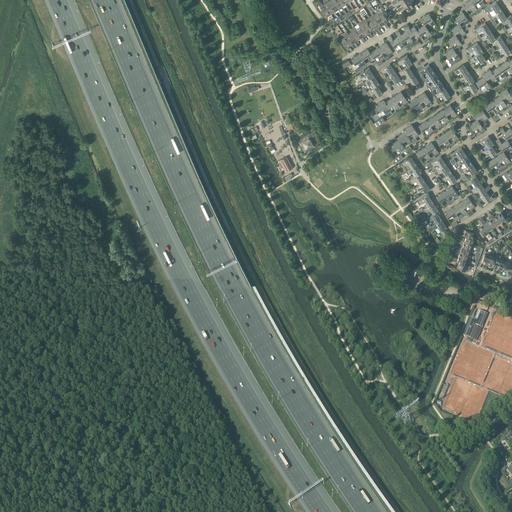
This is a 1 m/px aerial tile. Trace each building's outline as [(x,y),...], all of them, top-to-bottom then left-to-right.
[(331,14),(329,12),(324,3),(323,4),(322,3),(321,3),(318,0),(317,1),(320,6),(323,11),(322,12),(326,18),(331,14)] [(328,0),(325,0),(327,1),(335,12),(339,9),(337,7),(332,0),(328,0)] [(339,9),(342,7),(337,0),(332,0),(337,7),(339,9)] [(400,8),(401,10),(404,8),(403,7),(412,2),(410,0),(405,0),(401,3),(403,6),(400,8)] [(477,9),(474,4),(470,0),(469,0),(462,5),(466,10),(470,7),(474,12),(477,10),(477,9)] [(329,12),(331,14),(335,12),(327,1),(324,3),(329,12)] [(414,5),(412,2),(403,7),(404,8),(406,11),(414,5)] [(489,13),(488,14),(490,18),(497,13),(502,10),(496,2),(486,9),(489,13)] [(507,17),(502,10),(497,13),(490,18),(493,22),(495,21),(494,20),(499,16),(502,21),(507,18),(507,17)] [(385,26),(387,25),(385,22),(384,23),(379,14),(377,12),(374,14),(381,25),(384,23),(385,26)] [(379,14),(384,23),(385,22),(388,20),(383,12),(379,14)] [(462,27),(464,31),(469,28),(467,25),(470,23),(463,12),(455,18),(459,23),(463,20),(466,24),(462,27)] [(429,13),(420,19),(424,24),(429,21),(432,26),(436,24),(431,17),(433,17),(433,14),(430,13),(429,14),(429,13)] [(381,25),(374,14),(370,17),(377,28),(378,27),(381,25)] [(508,17),(507,17),(507,18),(502,21),(501,22),(503,25),(509,22),(511,26),(511,25),(511,16),(511,15),(508,17)] [(378,31),(380,29),(378,27),(377,28),(370,17),(366,19),(367,21),(368,22),(373,29),(372,29),(373,30),(376,28),(378,31)] [(369,32),(370,31),(372,29),(373,29),(368,22),(367,21),(366,19),(365,18),(362,21),(369,32)] [(358,23),(359,26),(365,34),(368,32),(370,35),(371,34),(370,31),(369,32),(362,21),(358,23)] [(482,30),(485,34),(491,30),(490,29),(490,30),(489,28),(490,28),(485,22),(475,29),(477,33),(482,30)] [(466,34),(464,31),(462,27),(459,23),(451,29),(455,34),(459,31),(462,35),(458,38),(460,42),(465,39),(463,36),(466,34)] [(429,31),(428,29),(425,25),(419,28),(416,24),(414,26),(420,35),(425,32),(428,37),(432,35),(429,31)] [(403,26),(406,31),(410,36),(414,33),(417,38),(421,36),(420,35),(414,26),(409,29),(406,25),(403,26)] [(362,40),(364,39),(362,36),(361,37),(356,28),(354,26),(350,29),(352,31),(358,39),(360,37),(362,40)] [(365,34),(359,26),(356,28),(361,37),(362,36),(365,34)] [(412,40),(410,36),(406,31),(401,34),(398,30),(395,32),(398,36),(399,36),(402,41),(406,38),(410,44),(413,41),(412,40)] [(488,37),(490,42),(491,42),(496,38),(496,37),(495,37),(495,36),(491,30),(485,34),(481,37),(480,37),(482,41),(488,37)] [(348,33),(346,31),(343,33),(344,36),(345,36),(350,44),(353,42),(355,45),(356,44),(355,41),(354,42),(348,33)] [(354,42),(355,41),(358,39),(352,31),(348,33),(354,42)] [(454,49),(456,53),(461,50),(459,47),(462,44),(460,42),(458,38),(455,34),(447,40),(451,45),(455,42),(458,46),(454,49)] [(399,36),(398,36),(393,40),(390,35),(387,37),(394,47),(398,44),(402,49),(405,47),(405,45),(402,41),(399,36)] [(504,41),(500,35),(496,38),(491,42),(490,42),(489,42),(492,46),(497,43),(500,47),(506,43),(505,42),(504,41)] [(350,44),(345,36),(344,36),(341,39),(346,47),(345,47),(347,50),(349,49),(347,46),(350,44)] [(386,42),(378,47),(381,52),(382,52),(385,50),(387,54),(384,56),(385,57),(385,58),(387,60),(391,57),(389,55),(393,52),(386,42)] [(475,49),(477,53),(478,54),(480,52),(481,52),(483,50),(477,42),(467,49),(469,53),(475,49)] [(506,43),(500,47),(495,50),(494,50),(495,50),(497,54),(502,50),(505,55),(511,51),(510,50),(509,49),(506,43)] [(382,60),(385,58),(385,57),(384,56),(382,52),(381,52),(378,47),(370,52),(370,53),(373,58),(374,58),(378,55),(381,59),(376,62),(379,65),(383,62),(382,60)] [(456,53),(454,49),(453,47),(445,53),(448,58),(453,55),(456,60),(460,58),(456,53)] [(374,59),(374,58),(373,58),(370,53),(370,52),(367,48),(360,54),(363,59),(367,56),(371,61),(374,59)] [(472,57),(470,58),(472,62),(478,58),(481,63),(486,59),(481,52),(480,52),(478,54),(477,53),(472,57)] [(363,59),(360,54),(352,59),(355,64),(357,63),(360,67),(362,65),(363,66),(366,64),(367,64),(366,63),(363,59)] [(404,62),(407,66),(408,66),(412,63),(407,55),(396,62),(399,65),(404,62)] [(499,66),(503,71),(507,68),(511,73),(511,72),(511,67),(511,66),(507,61),(499,66)] [(390,63),(379,70),(382,74),(387,70),(390,75),(395,71),(390,63)] [(426,71),(429,75),(429,76),(434,72),(429,64),(418,71),(421,75),(426,71)] [(461,71),(464,75),(469,72),(464,64),(453,71),(456,74),(461,71)] [(407,66),(402,70),(400,71),(397,73),(400,76),(405,72),(408,77),(413,74),(408,66),(407,66)] [(507,77),(503,71),(499,66),(492,71),(495,76),(499,73),(503,79),(498,82),(499,84),(503,81),(504,82),(508,79),(507,77)] [(366,75),(369,79),(374,75),(369,68),(358,74),(361,78),(366,75)] [(482,74),(484,77),(486,80),(490,77),(494,82),(497,80),(495,76),(492,71),(490,69),(482,74)] [(399,78),(395,71),(390,75),(386,77),(385,78),(387,82),(392,78),(395,83),(400,79),(399,78)] [(425,78),(424,79),(426,83),(431,79),(434,83),(434,84),(439,80),(434,72),(429,76),(429,75),(425,78)] [(466,79),(469,83),(472,81),(474,80),(469,72),(464,75),(459,79),(461,82),(466,79)] [(408,77),(404,80),(403,80),(403,81),(405,84),(411,80),(413,85),(418,81),(413,74),(408,77)] [(379,83),(374,75),(369,79),(364,82),(366,86),(367,85),(368,87),(370,86),(371,88),(374,87),(374,86),(377,85),(379,83)] [(484,77),(476,82),(479,87),(484,84),(487,89),(491,87),(486,80),(484,77)] [(430,86),(429,87),(431,90),(437,87),(440,91),(445,88),(439,80),(434,84),(434,83),(430,86)] [(469,83),(464,87),(462,88),(464,92),(469,88),(472,92),(477,89),(472,81),(469,83)] [(374,86),(374,87),(371,88),(367,91),(367,92),(369,95),(374,92),(377,96),(382,93),(377,85),(374,86)] [(445,88),(440,91),(435,94),(434,95),(437,98),(442,95),(445,99),(450,96),(445,88)] [(498,93),(500,96),(502,99),(507,96),(510,101),(511,99),(511,95),(507,88),(498,93)] [(401,91),(393,97),(396,101),(401,99),(404,104),(408,101),(401,91)] [(428,105),(431,102),(424,92),(416,97),(420,102),(424,99),(428,105)] [(492,101),(496,106),(500,103),(504,108),(507,106),(502,99),(500,96),(492,101)] [(397,109),(400,107),(400,106),(400,107),(396,101),(393,97),(385,102),(389,107),(393,104),(397,109)] [(423,107),(420,102),(416,97),(408,102),(412,108),(416,105),(420,110),(423,108),(423,107)] [(385,102),(384,100),(376,105),(377,107),(374,109),(377,114),(383,110),(385,114),(391,110),(389,107),(385,102)] [(496,106),(492,101),(484,106),(488,111),(492,108),(496,114),(499,111),(496,106)] [(450,104),(442,110),(446,115),(450,112),(454,117),(457,115),(450,104)] [(482,126),(483,126),(487,123),(485,121),(488,118),(482,108),(474,113),(477,119),(481,116),(484,120),(480,123),(478,119),(469,124),(473,130),(477,127),(481,132),(485,129),(482,126)] [(446,123),(449,120),(450,120),(449,120),(446,115),(442,110),(434,115),(438,120),(442,117),(446,123)] [(442,125),(441,125),(438,120),(434,115),(427,120),(430,125),(434,122),(438,128),(441,125),(442,125)] [(267,117),(264,118),(266,121),(265,121),(269,130),(273,128),(271,124),(269,119),(268,120),(267,117)] [(433,130),(431,127),(430,125),(427,120),(419,125),(422,131),(427,128),(430,133),(434,131),(433,130)] [(412,124),(404,130),(405,132),(407,135),(411,132),(415,137),(411,140),(412,142),(413,144),(418,141),(415,137),(419,135),(412,124)] [(505,132),(502,127),(499,129),(506,138),(510,135),(511,137),(511,130),(510,128),(505,132)] [(451,128),(444,133),(447,138),(451,135),(455,141),(458,138),(451,128)] [(405,132),(397,137),(399,139),(401,142),(404,140),(408,145),(404,147),(406,149),(407,151),(411,148),(409,144),(412,142),(411,140),(407,135),(405,132)] [(313,144),(316,142),(310,133),(301,138),(303,141),(300,143),(303,148),(304,148),(305,150),(307,150),(309,149),(309,150),(314,147),(313,144)] [(436,139),(439,144),(443,141),(447,146),(450,144),(447,138),(444,133),(436,139)] [(485,143),(488,147),(491,145),(494,144),(488,136),(478,143),(480,146),(485,143)] [(401,153),(406,149),(404,147),(401,142),(399,139),(391,144),(392,146),(388,148),(391,152),(397,147),(401,153)] [(511,147),(511,145),(509,143),(507,140),(502,143),(498,139),(496,141),(502,150),(507,147),(510,152),(511,151),(511,147)] [(269,140),(266,142),(272,153),(275,151),(269,140)] [(432,142),(424,148),(427,153),(432,150),(435,155),(439,153),(432,142)] [(488,147),(483,150),(483,151),(481,152),(483,156),(489,152),(492,156),(497,153),(491,145),(488,147)] [(461,158),(466,155),(461,147),(451,154),(453,158),(453,157),(453,158),(458,154),(461,158)] [(431,158),(427,153),(424,148),(416,153),(419,158),(424,155),(427,160),(431,158)] [(507,157),(506,155),(503,151),(495,157),(499,162),(503,159),(507,164),(510,162),(507,157)] [(456,162),(458,166),(464,162),(467,166),(471,163),(466,155),(461,158),(456,162)] [(278,161),(284,172),(293,168),(287,156),(278,161)] [(411,167),(416,164),(411,156),(400,163),(403,167),(406,171),(411,167)] [(438,163),(441,167),(441,168),(446,164),(441,156),(430,163),(432,166),(438,163)] [(491,160),(488,162),(491,167),(495,164),(499,169),(502,167),(502,166),(499,162),(495,157),(491,160)] [(477,171),(471,163),(467,166),(462,169),(461,170),(464,173),(469,170),(472,174),(477,171)] [(406,171),(402,173),(403,174),(406,172),(408,174),(411,172),(414,177),(420,173),(422,172),(416,164),(411,167),(406,171)] [(451,172),(446,164),(441,168),(441,167),(436,170),(435,171),(436,171),(438,174),(443,171),(446,175),(451,172)] [(442,178),(441,179),(443,182),(448,179),(451,183),(456,180),(451,172),(446,175),(442,178)] [(425,181),(420,173),(414,177),(409,180),(410,181),(411,183),(417,180),(420,184),(425,181)] [(473,182),(475,186),(476,186),(481,183),(485,180),(483,177),(479,180),(475,175),(465,182),(467,186),(473,182)] [(414,188),(415,189),(417,191),(422,188),(425,192),(430,189),(425,181),(420,184),(414,188)] [(478,190),(481,194),(486,191),(491,188),(489,185),(484,188),(481,183),(476,186),(475,186),(471,189),(470,190),(473,194),(478,190)] [(452,186),(444,191),(448,196),(452,193),(455,198),(459,196),(452,186)] [(451,201),(450,200),(448,196),(444,191),(436,196),(440,201),(444,198),(447,204),(451,201)] [(475,198),(478,202),(483,198),(486,202),(496,196),(494,193),(489,196),(486,191),(481,194),(477,197),(475,198)] [(425,201),(428,205),(433,202),(428,194),(417,201),(419,205),(425,201)] [(471,209),(467,212),(469,216),(474,213),(472,210),(475,207),(468,197),(460,202),(464,207),(468,204),(471,209)] [(430,209),(433,213),(436,211),(438,210),(433,202),(428,205),(422,209),(423,210),(425,212),(430,209)] [(452,207),(456,212),(460,209),(464,215),(467,212),(464,207),(460,202),(452,207)] [(456,212),(452,207),(446,212),(444,213),(448,218),(452,215),(455,220),(451,223),(453,226),(458,223),(456,220),(459,218),(459,217),(456,212)] [(498,213),(496,214),(501,221),(506,218),(500,209),(497,211),(498,213)] [(426,218),(426,219),(428,222),(433,218),(436,222),(436,223),(441,219),(436,211),(433,213),(426,218)] [(491,216),(496,224),(501,221),(502,223),(501,221),(496,214),(494,216),(493,214),(491,216)] [(496,224),(491,216),(489,216),(490,218),(487,220),(492,227),(496,224)] [(480,219),(487,230),(491,227),(492,229),(493,229),(492,227),(487,220),(485,222),(482,217),(480,219)] [(447,227),(441,219),(436,223),(436,222),(431,226),(432,227),(433,230),(439,226),(442,231),(441,232),(443,235),(447,233),(445,228),(447,227)] [(487,230),(480,219),(477,220),(481,225),(478,226),(484,236),(489,233),(487,230)] [(463,235),(464,235),(466,235),(471,237),(472,237),(473,232),(464,229),(463,231),(464,232),(463,235)] [(475,239),(475,238),(472,237),(471,237),(466,235),(464,235),(462,239),(472,243),(474,239),(475,239)] [(472,243),(462,239),(462,240),(457,238),(456,241),(461,242),(460,245),(462,245),(470,248),(471,248),(471,249),(472,249),(473,249),(475,244),(472,243)] [(454,246),(454,248),(458,250),(471,254),(473,249),(471,249),(471,248),(470,248),(462,245),(460,245),(459,248),(454,246)] [(453,248),(452,251),(457,253),(458,252),(459,253),(458,255),(469,259),(471,254),(458,250),(453,248)] [(489,255),(484,253),(480,266),(482,267),(483,264),(484,262),(486,263),(489,255)] [(489,255),(486,263),(489,264),(489,266),(491,267),(494,257),(490,255),(491,254),(490,253),(489,254),(489,255)] [(501,256),(496,254),(494,257),(491,267),(492,267),(493,265),(497,266),(499,259),(501,256)] [(450,256),(449,258),(459,262),(459,261),(467,264),(469,259),(458,255),(457,258),(450,256)] [(467,264),(459,261),(459,262),(458,264),(456,263),(455,266),(468,271),(470,265),(467,264)] [(502,268),(501,270),(503,271),(503,269),(507,270),(508,268),(509,265),(510,263),(509,263),(504,261),(502,268)] [(470,318),(462,336),(472,340),(477,327),(479,328),(481,323),(483,324),(487,315),(478,311),(474,320),(470,318)]
